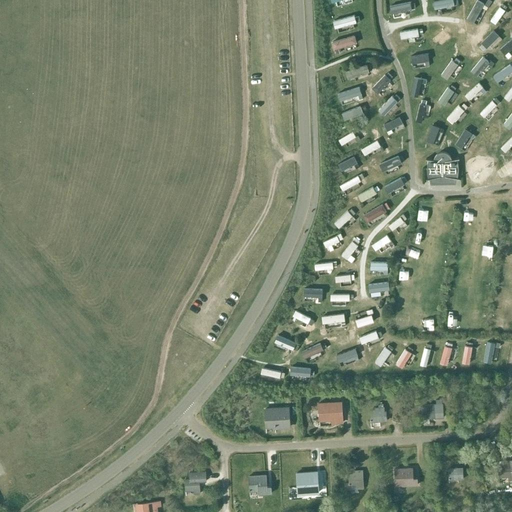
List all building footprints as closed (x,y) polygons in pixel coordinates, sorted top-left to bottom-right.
[(454,6),(452,0),(441,0),(433,1),(435,9),(454,6)] [(485,4),(477,0),(466,20),(473,24),(485,4)] [(412,10),(410,3),(390,6),(391,14),(412,10)] [(505,11),(499,7),(490,21),(496,25),(505,11)] [(356,23),(354,15),(333,21),(335,29),(356,23)] [(418,29),(399,32),(400,40),(419,36),(418,29)] [(447,34),(443,29),(431,40),(436,45),(447,34)] [(499,36),(493,31),(481,43),(487,48),(499,36)] [(357,44),(354,36),(332,42),(334,50),(357,44)] [(511,49),(511,39),(500,49),(505,55),(511,49)] [(429,61),(428,54),(411,57),(413,64),(429,61)] [(488,63),(483,58),(471,71),(477,76),(488,63)] [(457,65),(451,61),(441,76),(447,79),(457,65)] [(369,73),(367,65),(345,72),(348,80),(369,73)] [(511,67),(510,65),(494,77),(498,83),(511,72),(511,67)] [(391,80),(385,74),(372,88),(378,94),(391,80)] [(421,79),(415,78),(411,96),(417,97),(421,79)] [(483,88),(479,83),(465,96),(469,101),(483,88)] [(361,95),(359,87),(338,94),(340,101),(361,95)] [(454,92),(448,88),(438,102),(444,106),(454,92)] [(397,102),(392,96),(378,110),(383,116),(397,102)] [(497,105),(492,101),(480,114),(484,118),(497,105)] [(420,104),(416,122),(422,123),(426,106),(420,104)] [(459,106),(447,120),(452,124),(464,111),(459,106)] [(363,114),(360,107),(341,114),(344,121),(363,114)] [(511,126),(511,112),(503,125),(510,130),(511,126)] [(403,124),(399,117),(383,125),(387,132),(403,124)] [(440,128),(432,126),(426,141),(434,144),(440,128)] [(494,132),(488,128),(477,144),(483,147),(494,132)] [(471,134),(465,130),(455,145),(461,149),(471,134)] [(467,149),(477,134),(473,131),(464,146),(467,149)] [(356,138),(353,132),(338,140),(341,145),(356,138)] [(511,146),(511,136),(501,148),(505,153),(511,146)] [(380,147),(377,141),(361,149),(364,155),(380,147)] [(430,178),(431,183),(454,182),(455,178),(459,179),(459,178),(457,178),(458,176),(458,173),(458,171),(458,169),(458,166),(458,164),(458,163),(457,161),(457,159),(459,159),(459,158),(451,159),(451,158),(450,156),(449,155),(448,154),(447,153),(446,152),(444,152),(442,152),(441,152),(440,152),(439,152),(438,153),(436,154),(435,155),(435,156),(434,157),(434,158),(433,159),(433,160),(426,158),(426,159),(428,159),(427,161),(427,163),(427,166),(427,169),(427,171),(427,174),(428,176),(428,178),(426,179),(430,178)] [(357,163),(354,156),(338,164),(342,171),(357,163)] [(402,164),(399,156),(379,164),(382,172),(402,164)] [(511,168),(511,161),(496,173),(500,178),(511,168)] [(361,182),(358,176),(340,185),(343,191),(361,182)] [(404,185),(401,178),(384,187),(388,194),(404,185)] [(376,194),(373,187),(357,195),(361,202),(376,194)] [(386,212),(382,205),(363,215),(367,223),(386,212)] [(352,217),(348,211),(334,223),(339,229),(352,217)] [(404,222),(401,217),(389,226),(392,231),(404,222)] [(390,241),(387,235),(371,246),(375,251),(390,241)] [(339,242),(337,236),(323,242),(326,248),(339,242)] [(358,246),(352,242),(341,256),(347,260),(358,246)] [(333,269),(332,263),(315,265),(315,271),(333,269)] [(389,290),(388,283),(368,285),(369,293),(389,290)] [(322,298),(322,290),(304,289),(303,297),(322,298)] [(308,324),(310,319),(295,311),(293,317),(308,324)] [(345,322),(344,314),(321,317),(322,324),(345,322)] [(373,323),(371,315),(356,320),(358,327),(373,323)] [(338,343),(354,336),(351,330),(335,337),(338,343)] [(379,338),(376,332),(359,338),(362,345),(379,338)] [(296,344),(277,336),(274,343),(292,351),(296,344)] [(491,363),(495,344),(487,342),(484,362),(491,363)] [(323,350),(320,344),(301,353),(303,359),(323,350)] [(447,366),(452,349),(445,347),(440,364),(447,366)] [(470,365),(473,348),(465,347),(462,364),(470,365)] [(391,352),(385,348),(375,363),(381,367),(391,352)] [(426,367),(430,350),(424,348),(420,366),(426,367)] [(358,357),(355,350),(336,356),(338,363),(358,357)] [(402,369),(411,354),(405,350),(396,365),(402,369)] [(290,376),(310,377),(310,370),(290,368),(290,376)] [(279,379),(281,373),(262,369),(260,375),(279,379)] [(343,422),(341,402),(318,403),(319,420),(331,419),(331,423),(343,422)] [(436,403),(433,404),(424,404),(425,407),(420,407),(421,418),(443,417),(442,403),(436,403)] [(371,421),(386,420),(386,411),(384,411),(383,407),(383,404),(378,404),(379,407),(374,407),(375,410),(370,410),(371,421)] [(275,428),(290,427),(288,408),(265,409),(266,426),(275,426),(275,428)] [(499,471),(498,471),(499,479),(508,479),(508,480),(511,479),(511,459),(511,460),(502,461),(502,465),(498,465),(499,471)] [(449,480),(463,479),(462,467),(448,468),(449,480)] [(412,468),(394,469),(395,486),(417,484),(417,477),(413,478),(412,468)] [(363,488),(362,470),(353,471),(353,473),(349,474),(349,482),(345,483),(345,489),(350,489),(349,485),(356,485),(356,489),(363,488)] [(199,481),(206,481),(205,471),(189,472),(190,479),(185,479),(186,491),(195,490),(195,494),(200,493),(199,481)] [(304,472),(297,472),(298,493),(318,492),(317,471),(304,472)] [(266,475),(239,476),(240,495),(271,493),(271,486),(267,486),(267,484),(266,475)] [(160,505),(160,500),(137,503),(138,511),(136,511),(135,511),(157,511),(156,506),(160,505)]
